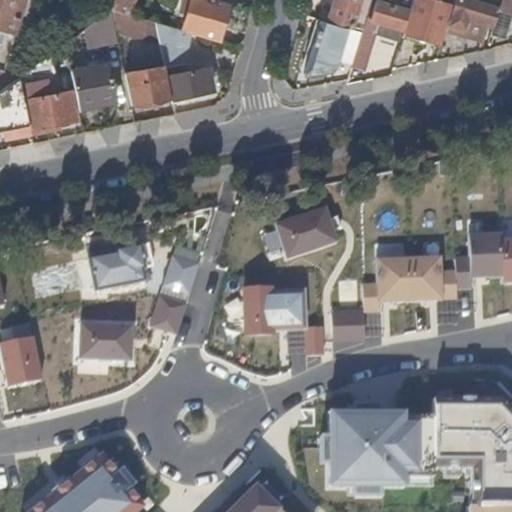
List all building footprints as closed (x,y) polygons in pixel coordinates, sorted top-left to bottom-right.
[(0,0),(0,72),(1,72),(4,73),(25,0),(0,0)] [(112,11),(114,0),(83,0),(82,3),(109,11),(112,11)] [(114,0),(112,11),(132,17),(136,0),(114,0)] [(219,43),(231,3),(220,0),(182,0),(181,3),(178,13),(189,16),(187,23),(184,33),(192,35),(219,43)] [(374,0),(334,0),(331,14),(367,25),(368,19),(374,0)] [(413,0),(412,5),(410,11),(404,30),(402,36),(440,47),(445,29),(450,9),(421,0),(420,0),(413,0)] [(511,0),(487,0),(485,6),(464,0),(452,0),(450,9),(445,29),(483,40),(492,7),(511,12),(511,0)] [(404,30),(410,11),(378,2),(373,21),(368,19),(367,25),(364,33),(356,61),(354,67),(368,71),(377,39),(382,23),(404,30)] [(112,11),(109,11),(110,13),(114,28),(159,41),(155,24),(132,17),(112,11)] [(114,28),(110,13),(80,34),(91,43),(115,30),(114,28)] [(155,24),(184,33),(187,23),(158,15),(155,24)] [(364,33),(324,21),(317,49),(356,61),(364,33)] [(382,23),(377,39),(399,46),(402,36),(404,30),(382,23)] [(184,33),(155,24),(159,41),(164,63),(181,60),(179,52),(188,51),(192,35),(184,33)] [(61,95),(51,54),(19,77),(24,101),(26,100),(34,132),(78,122),(72,93),(61,95)] [(123,66),(133,107),(172,98),(167,77),(164,63),(144,68),(142,61),(123,66)] [(107,63),(71,71),(81,115),(117,106),(107,63)] [(209,67),(167,77),(172,98),(214,88),(209,67)] [(0,89),(5,87),(18,77),(4,73),(1,72),(0,73),(0,89)] [(24,101),(19,77),(18,77),(5,87),(8,106),(2,108),(0,99),(0,135),(30,129),(24,101)] [(265,226),(277,261),(327,244),(315,210),(265,226)] [(493,278),(492,240),(491,234),(457,235),(458,259),(446,260),(447,289),(461,288),(461,279),(493,278)] [(511,238),(492,240),(494,284),(511,282),(511,238)] [(138,283),(135,271),(138,270),(132,244),(105,250),(106,252),(79,258),(87,295),(138,283)] [(399,258),(401,303),(448,301),(447,272),(431,273),(430,257),(399,258)] [(155,288),(182,297),(191,266),(165,258),(155,288)] [(369,304),(401,303),(399,258),(365,260),(367,285),(354,286),(355,314),(369,314),(369,304)] [(235,293),(236,336),(264,335),(264,332),(280,332),(281,358),(314,357),(313,327),(295,328),(294,293),(262,294),(262,293),(235,293)] [(179,306),(152,298),(142,329),(169,337),(179,306)] [(123,326),(71,325),(71,363),(123,363),(123,326)] [(26,341),(0,346),(0,385),(1,391),(35,384),(26,341)] [(394,415),(320,414),(320,489),(395,489),(395,479),(424,479),(424,470),(468,470),(469,488),(462,488),(462,508),(459,508),(459,511),(511,511),(511,422),(491,401),(424,401),(424,418),(394,419),(394,415)] [(73,470),(94,455),(88,448),(68,463),(73,470)] [(135,511),(95,455),(94,455),(73,470),(13,511),(135,511)] [(270,511),(246,487),(221,511),(270,511)]
